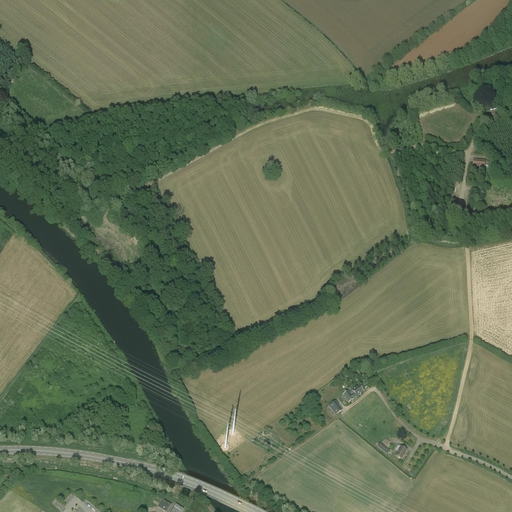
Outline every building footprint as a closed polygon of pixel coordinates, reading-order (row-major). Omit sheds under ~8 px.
[(485,161),(473,160),(472,168),(485,169),(485,161)] [(348,392),(342,396),(348,403),(360,394),(359,394),(362,391),(359,386),(349,393),(348,392)] [(342,411),(335,401),(328,407),(335,416),(342,411)] [(377,447),(380,450),(387,455),(389,451),(383,446),(380,444),(377,447)] [(400,447),(395,456),(401,460),(407,450),(400,447)] [(158,508),(163,511),(166,511),(171,505),(163,500),(158,508)]
